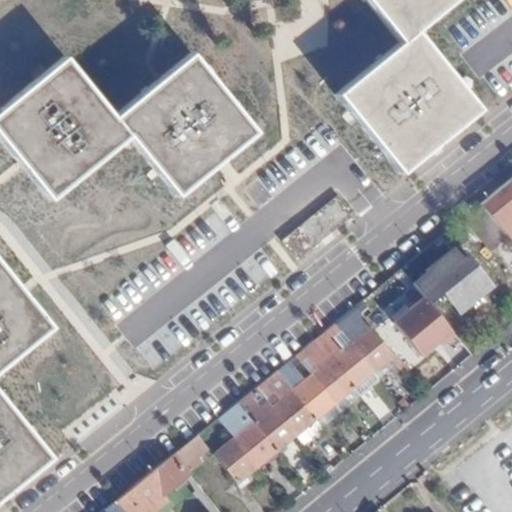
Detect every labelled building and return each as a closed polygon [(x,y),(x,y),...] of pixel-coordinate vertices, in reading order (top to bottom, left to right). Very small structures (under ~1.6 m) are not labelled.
[(369,0),(402,43),(416,32),(458,0),(369,0)] [(402,43),(338,95),(401,173),(437,145),(481,110),(416,32),(402,43)] [(65,59),(0,110),(0,141),(20,166),(48,202),(128,139),(177,197),(222,160),(253,134),(188,57),(164,76),(112,119),(65,59)] [(511,174),(500,184),(511,197),(511,174)] [(337,200),(281,245),(296,264),(352,218),(337,200)] [(507,238),(477,202),(460,216),(491,252),(507,238)] [(455,253),(430,275),(459,312),(491,287),(469,262),(464,264),(455,253)] [(51,457),(0,395),(0,368),(52,326),(24,292),(0,262),(0,499),(5,495),(51,457)] [(312,335),(212,415),(230,435),(209,450),(238,487),(247,480),(241,473),(294,432),(300,440),(398,364),(351,305),(330,321),(348,343),(329,358),(312,335)] [(192,430),(168,449),(183,468),(192,460),(190,455),(204,445),(192,430)] [(168,449),(99,504),(105,511),(138,511),(158,496),(153,490),(183,468),(168,449)]
